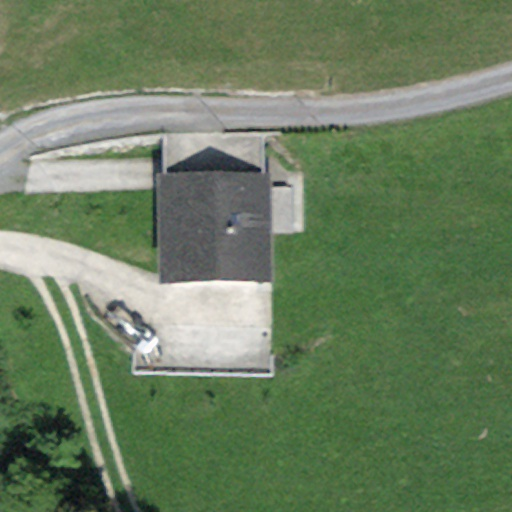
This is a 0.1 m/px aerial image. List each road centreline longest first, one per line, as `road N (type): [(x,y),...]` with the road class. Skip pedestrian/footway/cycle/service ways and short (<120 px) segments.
road 1 (residential): [(0,161),(67,122),(125,112),(328,112),(511,79)]
road 2 (track): [(129,511),(65,308),(33,256),(0,255)]
road 3 (track): [(33,256),(106,277),(224,335)]
